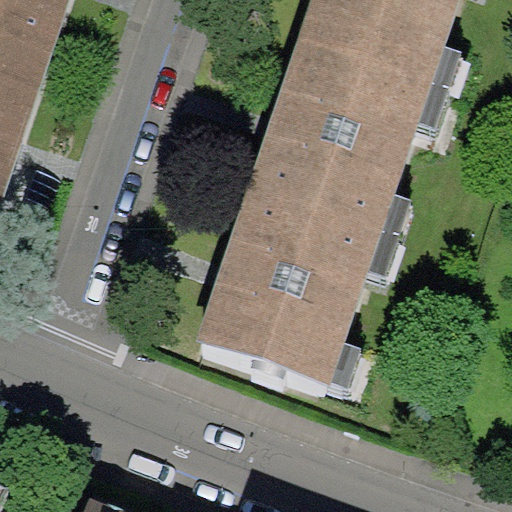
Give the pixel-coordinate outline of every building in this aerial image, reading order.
[(0,0),(0,50),(46,66),(67,4),(68,0),(0,0)] [(440,60),(434,58),(453,0),(322,0),(322,4),(303,58),(426,99),(440,60)] [(0,202),(6,184),(46,66),(0,50),(0,202)] [(253,206),(375,247),(426,99),(303,58),(271,154),(253,206)] [(202,357),(324,399),(375,247),(253,206),(219,307),(202,357)]
